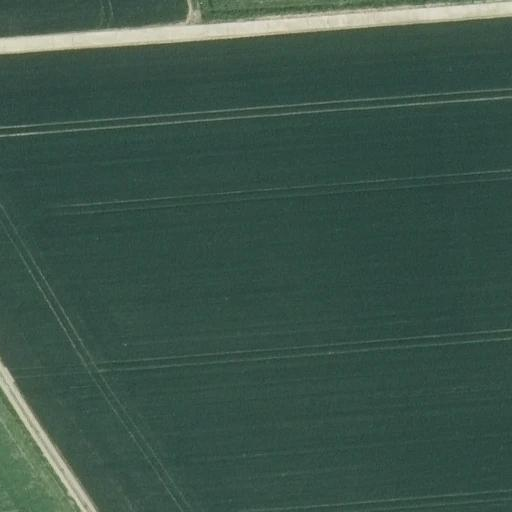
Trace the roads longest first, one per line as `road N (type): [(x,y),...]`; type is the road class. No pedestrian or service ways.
road 1 (track): [(511,7),(0,46)]
road 2 (track): [(89,511),(0,369)]
